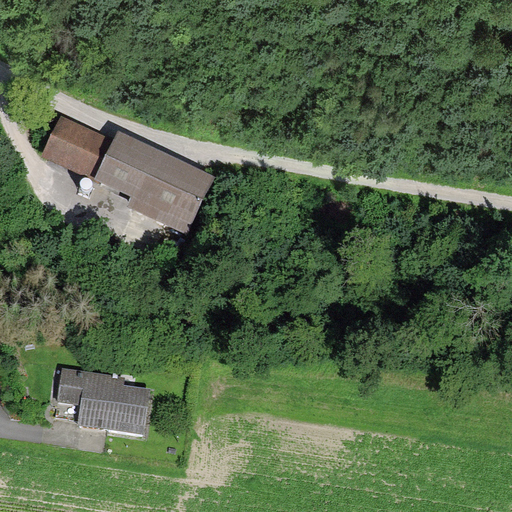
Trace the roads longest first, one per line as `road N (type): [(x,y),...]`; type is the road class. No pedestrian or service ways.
road 1 (track): [(511,202),(235,158),(95,118),(0,66)]
road 2 (track): [(0,97),(41,191),(157,250)]
